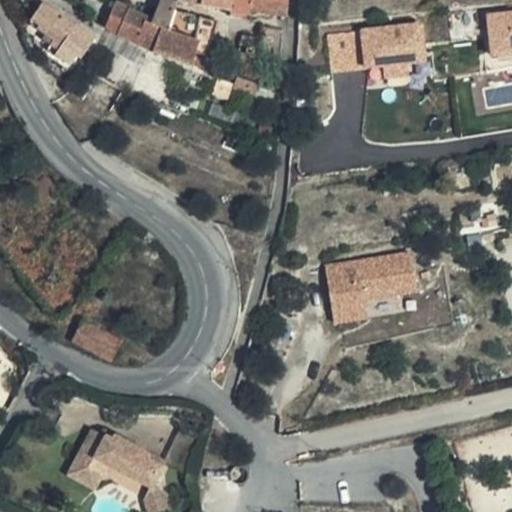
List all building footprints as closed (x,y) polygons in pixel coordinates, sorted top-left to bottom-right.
[(176,14),(179,3),(179,0),(164,0),(154,25),(169,32),(176,14)] [(211,10),(231,14),(233,0),(203,0),(202,7),(205,8),(211,10)] [(284,18),(285,0),(233,0),(231,14),(271,19),(271,16),(284,18)] [(106,29),(119,37),(130,9),(116,2),(106,29)] [(211,10),(205,8),(202,18),(196,41),(169,32),(154,25),(147,22),(148,19),(130,9),(119,37),(155,54),(191,66),(195,53),(209,57),(217,22),(209,19),(211,10)] [(511,9),(486,11),(490,58),(511,55),(511,9)] [(27,33),(61,54),(65,48),(46,36),(59,14),(44,10),(42,13),(27,33)] [(46,36),(65,48),(79,26),(62,16),(59,14),(46,36)] [(196,41),(202,18),(176,14),(169,32),(196,41)] [(430,71),(425,21),(329,29),(332,71),(385,66),(386,75),(430,71)] [(81,60),(95,38),(79,26),(65,48),(81,60)] [(244,56),(253,58),(257,39),(241,35),(237,55),(244,56)] [(244,56),(237,55),(235,65),(242,66),(244,56)] [(189,86),(194,74),(182,70),(176,84),(183,87),(184,86),(185,85),(187,85),(189,86)] [(165,102),(172,84),(148,75),(142,92),(165,102)] [(59,193),(37,168),(21,181),(43,207),(59,193)] [(419,293),(413,252),(325,265),(333,326),(368,321),(365,300),(419,293)] [(123,343),(85,322),(75,342),(112,362),(123,343)] [(82,429),(66,464),(92,476),(96,467),(138,485),(134,494),(139,511),(161,505),(157,488),(147,484),(159,458),(107,435),(105,439),(82,429)] [(92,476),(66,464),(61,477),(86,488),(92,476)] [(96,467),(92,476),(134,494),(138,485),(96,467)]
